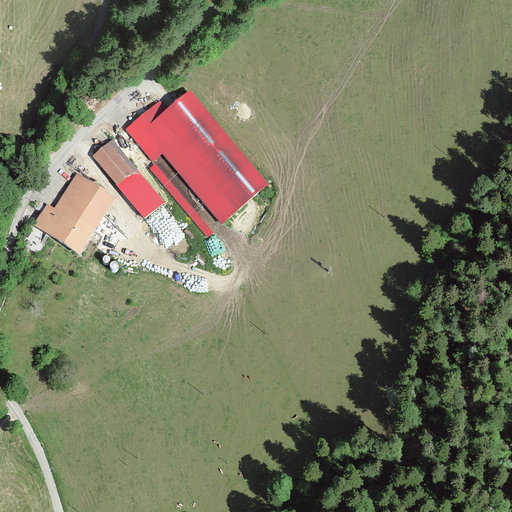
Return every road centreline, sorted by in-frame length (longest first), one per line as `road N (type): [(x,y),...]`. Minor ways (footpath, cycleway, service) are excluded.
road 1 (unclassified): [(0,280),(37,181),(227,0)]
road 2 (unclassified): [(59,511),(27,423),(0,386)]
